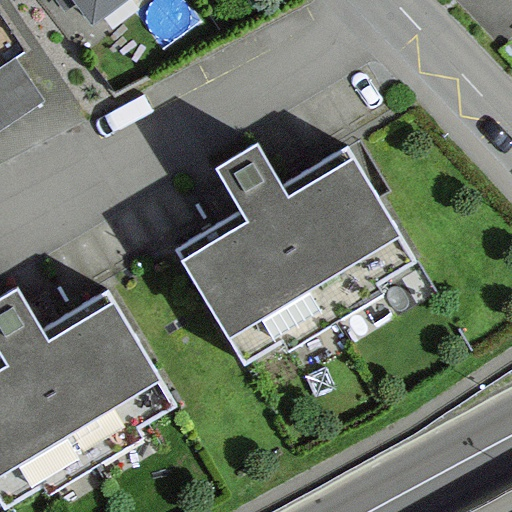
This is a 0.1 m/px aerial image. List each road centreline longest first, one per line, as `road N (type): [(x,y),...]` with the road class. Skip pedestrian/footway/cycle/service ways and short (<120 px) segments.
road 1 (residential): [(389,0),(511,131)]
road 2 (secondary): [(511,440),(378,511)]
